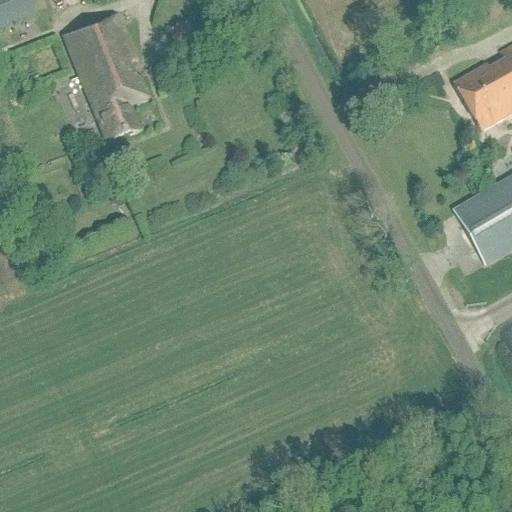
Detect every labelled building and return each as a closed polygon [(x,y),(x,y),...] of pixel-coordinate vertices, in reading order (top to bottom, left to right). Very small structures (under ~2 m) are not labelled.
[(25,0),(0,0),(0,38),(35,23),(25,0)] [(62,42),(104,149),(136,136),(126,111),(145,103),(137,83),(133,84),(126,68),(134,65),(116,20),(62,42)] [(187,27),(167,35),(179,66),(199,57),(187,27)] [(478,136),(511,117),(511,50),(500,58),(504,64),(486,75),(483,71),(452,89),(478,136)] [(483,268),(511,251),(511,182),(453,217),(483,268)]
